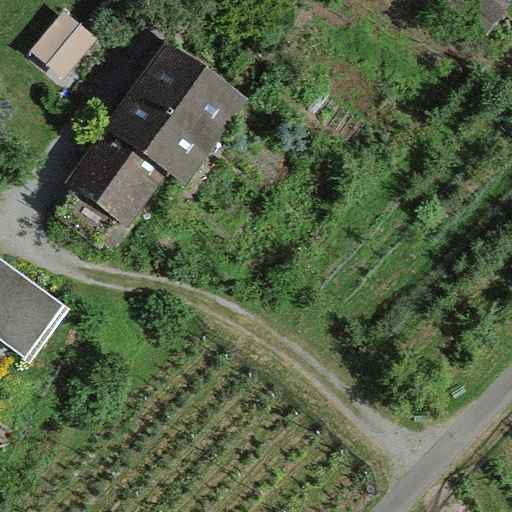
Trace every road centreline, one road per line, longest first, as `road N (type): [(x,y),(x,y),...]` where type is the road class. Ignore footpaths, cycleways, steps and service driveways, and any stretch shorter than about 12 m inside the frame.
road 1 (track): [(9,213),(77,267),(220,309),(274,342),(429,470)]
road 2 (unclassified): [(511,382),(390,511)]
